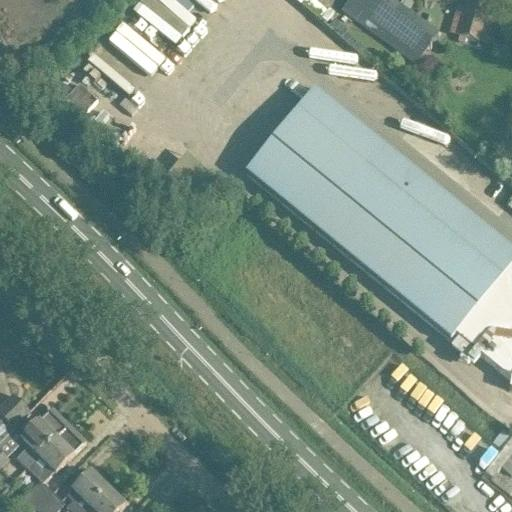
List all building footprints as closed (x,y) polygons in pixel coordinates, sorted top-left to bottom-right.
[(198,45),(221,27),(218,23),(210,17),(196,0),(199,0),(229,21),(243,3),(240,0),(154,0),(150,6),(180,27),(187,37),(198,45)] [(440,33),(395,0),(352,0),(342,13),(416,67),(440,33)] [(494,35),(496,36),(501,14),(468,3),(458,38),(457,43),(463,45),(464,40),(490,48),(494,35)] [(136,29),(169,60),(187,41),(154,10),(136,29)] [(247,176),(245,178),(451,346),(456,339),(510,384),(510,393),(511,393),(511,269),(502,282),(463,250),(481,228),(469,218),(367,135),(367,134),(316,92),(272,145),(247,176)] [(0,411),(0,418),(14,433),(31,416),(13,398),(0,411)] [(27,472),(69,429),(52,412),(22,443),(29,451),(18,462),(27,472)] [(56,477),(72,460),(86,446),(69,429),(27,472),(39,484),(47,484),(55,476),(56,477)] [(511,483),(511,438),(492,472),(511,483)] [(0,473),(10,464),(0,454),(0,473)] [(88,511),(108,492),(91,475),(77,490),(73,493),(73,494),(68,500),(74,505),(68,511),(88,511)] [(34,511),(36,511),(53,496),(45,487),(44,488),(43,488),(38,489),(25,502),(34,511)] [(122,511),(125,509),(108,492),(88,511),(122,511)] [(61,511),(65,509),(53,496),(36,511),(61,511)]
